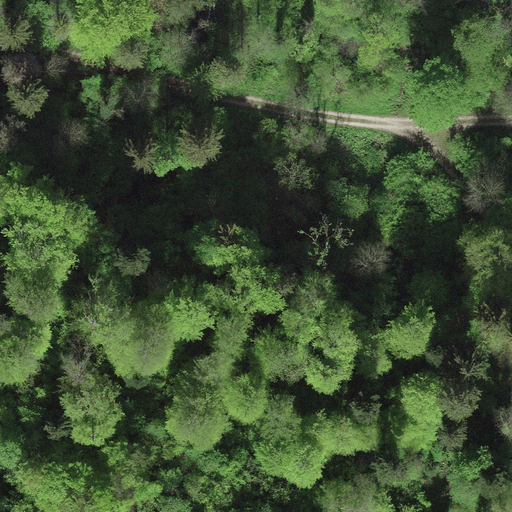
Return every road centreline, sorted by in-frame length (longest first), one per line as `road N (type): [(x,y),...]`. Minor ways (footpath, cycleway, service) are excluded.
road 1 (track): [(0,37),(366,124),(511,118)]
road 2 (track): [(427,121),(511,249)]
